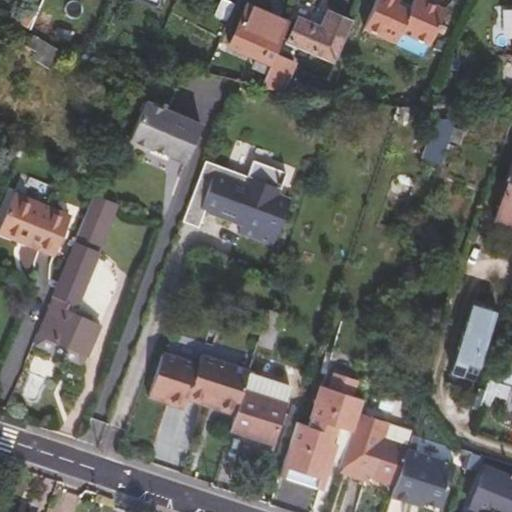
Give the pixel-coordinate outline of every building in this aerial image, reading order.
[(396,0),(375,0),(363,28),(394,42),(399,32),(426,44),(442,9),(420,0),(410,0),(406,10),(394,5),(396,0)] [(225,44),(269,63),(280,38),(287,21),(243,3),(225,44)] [(310,13),(306,22),(319,28),(326,12),(316,8),(313,14),(310,13)] [(306,22),(289,15),(287,21),(280,38),(334,62),(351,22),(326,11),(326,12),(319,28),(306,22)] [(49,57),(56,46),(36,32),(28,43),(38,50),(49,57)] [(62,50),(56,46),(49,57),(38,50),(34,56),(51,66),(62,50)] [(171,152),(185,158),(199,125),(145,101),(128,138),(132,140),(133,144),(143,149),(146,146),(169,156),(171,152)] [(511,141),(498,222),(511,223),(511,141)] [(183,162),(185,158),(171,152),(169,156),(183,162)] [(215,211),(227,179),(216,175),(203,206),(215,211)] [(229,180),(227,179),(215,211),(219,213),(226,216),(225,220),(238,226),(252,185),(230,177),(229,180)] [(276,194),(252,185),(238,226),(242,227),(239,233),(258,240),(276,194)] [(15,195),(0,230),(26,241),(25,244),(52,256),(68,218),(15,195)] [(117,206),(91,195),(70,244),(72,246),(36,332),(84,352),(96,324),(72,314),(117,206)] [(226,216),(219,213),(213,227),(220,230),(225,220),(226,216)] [(26,241),(0,230),(0,233),(25,244),(26,241)] [(481,379),(493,305),(466,301),(454,375),(481,379)] [(280,315),(267,310),(258,334),(272,339),(280,315)] [(33,331),(29,341),(80,362),(84,352),(36,332),(33,331)] [(511,351),(504,349),(495,376),(511,382),(511,351)] [(160,352),(146,395),(148,395),(180,407),(184,397),(195,364),(160,352)] [(245,373),(247,368),(199,352),(195,364),(184,397),(215,407),(216,403),(233,408),(245,373)] [(306,422),(294,418),(276,473),(318,486),(325,467),(322,454),(330,452),(334,441),(331,439),(336,424),(351,429),(355,415),(361,397),(349,393),(355,376),(332,369),(326,386),(320,383),(306,422)] [(245,373),(233,408),(232,413),(226,429),(270,444),(289,387),(245,373)] [(501,381),(484,376),(482,382),(480,386),(497,392),(501,381)] [(511,385),(500,420),(511,424),(511,385)] [(216,403),(215,407),(232,413),(233,408),(216,403)] [(366,418),(355,415),(351,429),(336,473),(346,476),(366,418)] [(403,453),(405,445),(385,438),(389,427),(366,418),(346,476),(367,484),(369,479),(392,486),(403,453)] [(389,427),(385,438),(405,445),(409,432),(389,427)] [(449,468),(403,453),(392,486),(388,498),(402,503),(405,496),(437,506),(449,468)] [(511,480),(484,468),(467,509),(474,511),(511,511),(511,510),(511,480)]
